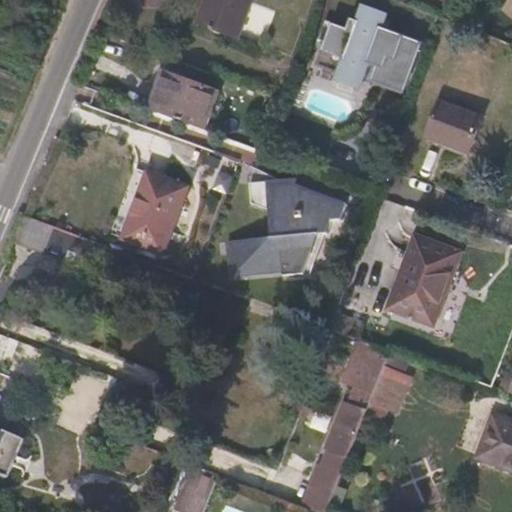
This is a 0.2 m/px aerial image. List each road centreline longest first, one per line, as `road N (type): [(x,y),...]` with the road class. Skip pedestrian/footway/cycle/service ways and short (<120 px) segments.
road 1 (secondary): [(92,0),(7,189)]
road 2 (residential): [(511,230),(395,188)]
